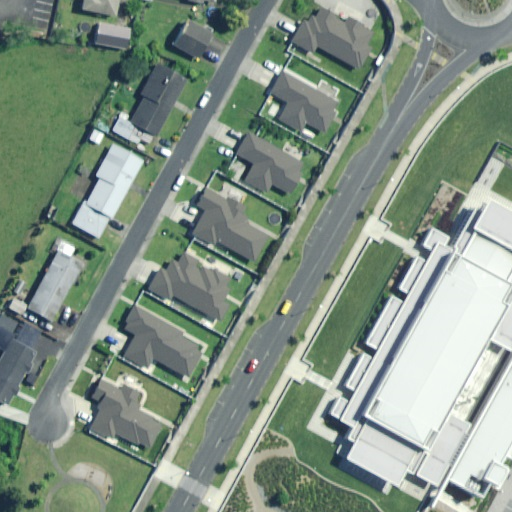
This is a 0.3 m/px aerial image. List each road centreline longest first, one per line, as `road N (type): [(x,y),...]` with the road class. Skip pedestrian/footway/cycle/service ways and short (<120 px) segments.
road 1 (residential): [(264,0),(54,388),(46,422)]
road 2 (secondary): [(180,511),(400,114)]
